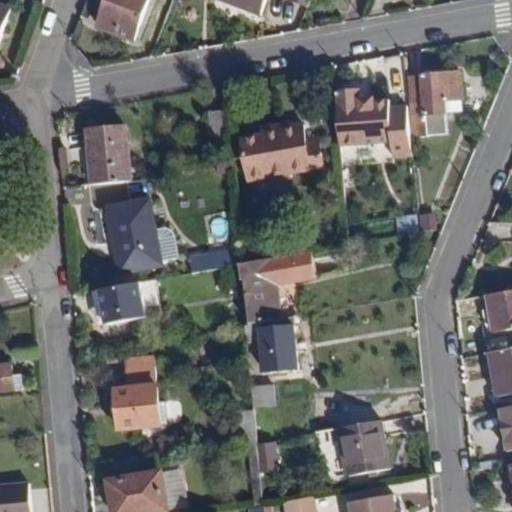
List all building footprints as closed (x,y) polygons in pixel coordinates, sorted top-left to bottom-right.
[(108,0),(98,28),(134,40),(149,0),(108,0)] [(242,0),(264,8),(266,0),(287,0),(288,0),(306,7),(309,0),(242,0)] [(0,45),(14,10),(0,5),(0,45)] [(413,137),(447,135),(446,113),(445,103),(461,102),(460,73),(410,77),(413,137)] [(388,102),(372,104),(365,104),(364,101),(359,101),(358,91),(336,93),(341,148),(391,143),(388,110),(388,102)] [(446,113),(461,112),(461,102),(445,103),(446,113)] [(412,157),(407,108),(388,110),(391,143),(392,159),(412,157)] [(212,146),(227,144),(225,112),(210,114),(212,146)] [(94,187),(133,181),(127,126),(87,132),(94,187)] [(291,174),(322,169),(320,155),(307,156),(305,143),(303,127),(283,129),(282,126),(261,130),(262,137),(243,139),(249,180),(268,177),(269,182),(291,179),(291,174)] [(307,156),(320,155),(318,141),(305,143),(307,156)] [(0,203),(11,203),(9,189),(0,190),(0,203)] [(165,231),(157,233),(151,200),(109,209),(114,242),(120,240),(126,274),(164,266),(164,261),(179,258),(176,240),(170,233),(165,231)] [(418,222),(435,220),(435,212),(417,214),(418,222)] [(419,233),(436,230),(435,220),(418,222),(419,233)] [(193,274),(239,265),(238,250),(191,259),(193,274)] [(313,280),(319,279),(315,252),(308,253),(313,280)] [(279,285),(313,280),(308,253),(239,265),(241,280),(245,280),(249,326),(283,319),(281,304),(275,305),(273,286),(279,285)] [(393,299),(414,295),(422,275),(408,269),(402,283),(392,287),(393,299)] [(108,324),(146,317),(139,284),(102,291),(108,324)] [(275,305),(281,304),(279,285),(273,286),(275,305)] [(494,333),(511,329),(511,292),(488,297),(494,333)] [(265,373),(298,369),(294,317),(283,319),(249,326),(245,327),(247,344),(263,343),(265,373)] [(498,398),(511,395),(511,349),(491,353),(498,398)] [(120,431),(137,429),(142,428),(161,426),(162,432),(167,426),(165,402),(158,403),(155,360),(128,362),(130,390),(116,391),(120,431)] [(0,393),(24,390),(22,376),(14,377),(12,362),(0,364),(0,393)] [(252,385),(253,407),(276,406),(275,384),(252,385)] [(507,454),(511,452),(511,406),(500,409),(507,454)] [(350,477),(390,468),(382,422),(341,430),(350,477)] [(258,464),(277,462),(275,442),(256,445),(258,464)] [(262,506),(259,474),(258,464),(256,445),(245,447),(251,508),(262,506)] [(472,473),(499,468),(496,452),(471,457),(472,473)] [(259,474),(277,472),(277,462),(258,464),(259,474)] [(116,511),(153,511),(168,509),(161,474),(111,484),(116,511)] [(0,511),(30,511),(28,483),(0,486),(0,511)] [(400,511),(400,509),(396,510),(393,494),(350,503),(351,511),(400,511)] [(284,511),(316,511),(314,497),(283,503),(284,511)]
